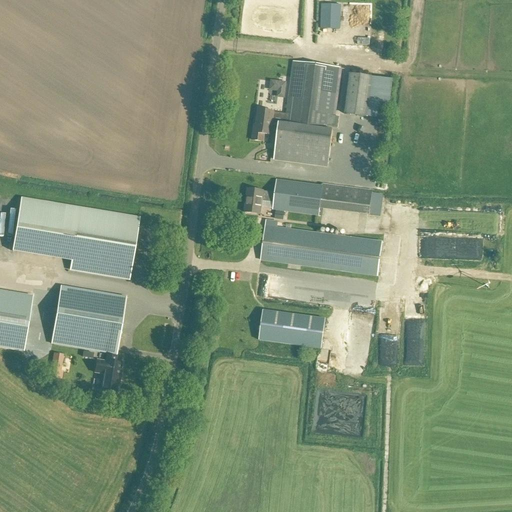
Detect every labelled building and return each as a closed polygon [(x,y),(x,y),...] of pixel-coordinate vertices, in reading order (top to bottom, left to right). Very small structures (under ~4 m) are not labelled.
[(321,6),(320,29),(340,30),(341,6),(321,6)] [(330,132),(331,127),(338,128),(339,117),(332,116),(339,69),(294,63),(287,116),(274,114),(274,112),(259,110),(256,126),(254,126),(252,141),(263,143),(264,135),(271,136),(272,125),(279,126),(274,162),(329,169),(333,132),(330,132)] [(350,75),(344,115),(366,118),(372,78),(350,75)] [(279,82),(277,98),(284,99),(286,83),(279,82)] [(324,185),(323,188),(278,182),(276,195),(248,191),(245,214),(260,216),(262,202),(274,204),(273,211),(319,218),(320,210),(371,216),(374,192),(324,185)] [(139,218),(21,199),(12,253),(71,263),(69,272),(129,282),(139,218)] [(284,213),(275,212),(274,219),(283,220),(284,213)] [(488,230),(500,230),(500,215),(488,215),(488,230)] [(261,262),(342,273),(377,277),(382,244),(346,239),(266,228),(261,262)] [(60,307),(53,344),(107,354),(106,362),(96,361),(93,374),(103,376),(102,383),(118,385),(122,365),(115,364),(127,300),(63,288),(60,307)] [(0,293),(0,347),(23,351),(31,298),(0,293)] [(325,319),(263,311),(258,341),(321,350),(325,319)] [(366,367),(372,323),(354,321),(349,365),(366,367)] [(381,363),(400,363),(400,332),(381,332),(381,363)] [(407,365),(425,366),(426,344),(407,343),(407,365)] [(66,378),(67,354),(55,353),(54,377),(66,378)] [(323,355),(320,368),(329,370),(332,357),(323,355)]
